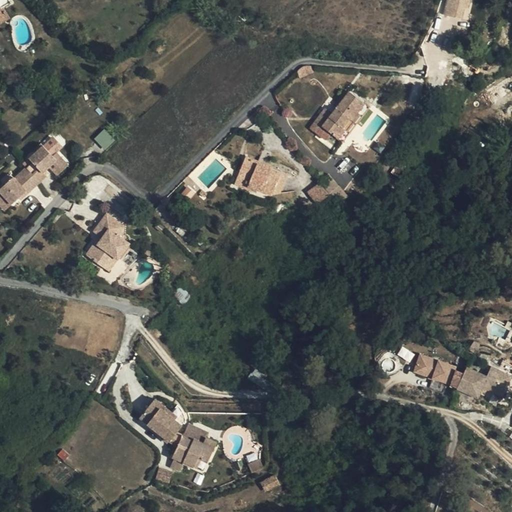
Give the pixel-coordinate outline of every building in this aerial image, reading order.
[(0,0),(0,8),(3,6),(11,2),(9,0),(0,0)] [(451,0),(451,3),(448,2),(445,14),(462,19),(466,0),(451,0)] [(0,24),(11,18),(3,6),(0,8),(0,24)] [(496,43),(491,47),(497,53),(501,48),(496,43)] [(497,53),(491,47),(484,54),(492,64),(500,57),(497,53)] [(511,86),(508,80),(489,93),(495,102),(511,90),(511,86)] [(351,119),(365,103),(349,91),(323,126),(342,141),(350,131),(347,130),(354,121),(351,119)] [(369,106),(365,103),(351,119),(354,121),(347,130),(350,131),(369,106)] [(103,149),(114,141),(105,129),(94,138),(103,149)] [(30,151),(34,154),(41,148),(38,144),(30,151)] [(44,144),(41,148),(50,157),(54,154),(44,144)] [(25,168),(38,182),(43,178),(39,174),(46,168),(50,165),(54,168),(50,172),(56,177),(66,167),(54,154),(50,157),(41,148),(34,154),(27,160),(30,164),(25,168)] [(261,190),(257,160),(246,156),(237,177),(245,181),(244,183),(257,188),(261,190)] [(257,160),(261,190),(271,194),(280,172),(271,169),(272,167),(265,164),(264,166),(259,164),(260,161),(257,160)] [(38,182),(25,168),(24,169),(12,179),(11,178),(3,184),(0,186),(0,200),(5,207),(15,199),(22,193),(24,195),(38,182)] [(319,182),(328,193),(338,186),(329,174),(319,182)] [(0,181),(3,184),(11,178),(8,175),(7,175),(0,181)] [(235,184),(243,187),(244,183),(245,181),(237,177),(235,184)] [(314,185),(323,196),(328,193),(319,182),(318,183),(314,185)] [(244,183),(243,187),(255,192),(257,188),(244,183)] [(307,189),(308,190),(316,199),(323,196),(314,185),(307,189)] [(342,190),(338,186),(328,193),(332,198),(342,190)] [(17,201),(24,195),(22,193),(15,199),(17,201)] [(109,213),(104,220),(107,223),(112,215),(109,213)] [(127,226),(112,215),(107,223),(104,220),(92,234),(102,241),(97,247),(95,246),(87,255),(102,267),(113,255),(119,260),(132,244),(119,235),(127,226)] [(197,233),(193,236),(199,245),(203,241),(197,233)] [(112,269),(119,260),(113,255),(102,267),(108,272),(112,269)] [(435,370),(431,376),(441,380),(437,389),(452,395),(455,386),(460,388),(467,370),(432,355),(427,365),(435,370)] [(424,372),(431,376),(435,370),(427,365),(424,372)] [(490,403),(493,397),(497,387),(504,391),(502,395),(511,399),(511,374),(505,371),(500,381),(479,372),(470,394),(490,403)] [(500,401),(502,395),(504,391),(497,387),(493,397),(500,401)] [(155,398),(141,417),(179,447),(174,456),(193,466),(198,457),(208,461),(217,443),(207,438),(209,433),(189,424),(184,435),(177,432),(183,425),(174,418),(176,415),(155,398)] [(259,460),(249,463),(251,469),(261,466),(259,460)] [(159,468),(156,479),(168,483),(172,472),(159,468)] [(279,485),(276,475),(264,479),(267,489),(279,485)]
